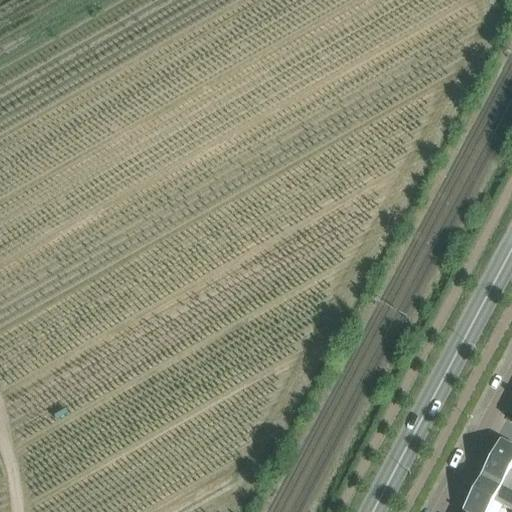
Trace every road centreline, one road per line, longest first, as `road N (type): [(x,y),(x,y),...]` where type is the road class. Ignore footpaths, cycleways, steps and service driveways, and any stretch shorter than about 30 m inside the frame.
road 1 (tertiary): [(370,511),(511,248)]
road 2 (residential): [(439,511),(511,375)]
